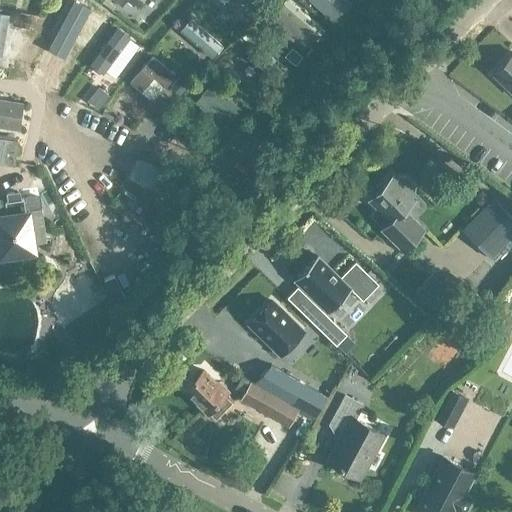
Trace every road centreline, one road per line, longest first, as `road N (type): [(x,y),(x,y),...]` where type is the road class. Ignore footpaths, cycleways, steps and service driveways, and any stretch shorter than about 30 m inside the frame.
road 1 (unclassified): [(73,427),(480,0)]
road 2 (track): [(375,0),(249,142),(204,170),(92,129),(67,131)]
road 3 (tertiary): [(260,511),(73,427)]
